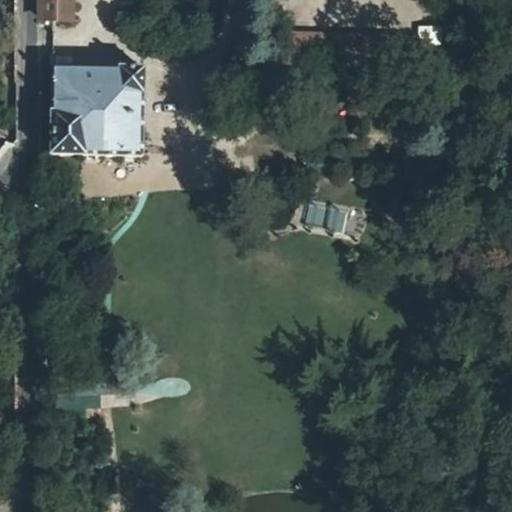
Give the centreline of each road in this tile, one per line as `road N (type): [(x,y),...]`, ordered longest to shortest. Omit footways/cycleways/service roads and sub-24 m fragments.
road 1 (residential): [(1,212),(33,511)]
road 2 (residential): [(25,0),(25,148),(1,212)]
